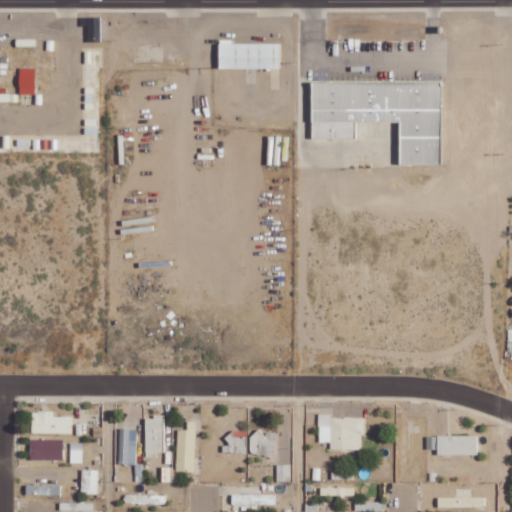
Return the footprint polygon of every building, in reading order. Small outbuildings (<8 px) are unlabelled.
[(278,43),(278,69),(218,69),(217,44),(278,43)] [(310,81),(311,139),(353,139),(353,122),(353,81),(310,81)] [(353,122),(376,122),(376,81),(353,81),(353,122)] [(376,122),(398,122),(398,81),(376,81),(376,122)] [(439,81),(439,165),(398,165),(398,122),(398,81),(439,81)] [(72,434),(73,416),(54,416),(54,411),(32,411),(32,433),(72,434)] [(330,449),(363,450),(363,417),(331,417),(331,413),(319,413),(318,442),(331,442),(330,449)] [(146,452),(165,451),(165,417),(145,417),(146,452)] [(195,471),(196,421),(188,421),(187,429),(178,429),(176,471),(195,471)] [(120,464),(137,464),(137,429),(121,428),(120,464)] [(247,451),(247,432),(228,431),(227,450),(247,451)] [(250,432),(250,454),(276,454),(276,432),(266,431),(266,433),(250,432)] [(477,436),(438,435),(437,454),(477,455),(477,436)] [(63,459),(63,439),(30,439),(30,459),(63,459)] [(71,462),(82,462),(82,443),(70,443),(71,462)] [(291,464),(277,464),(277,481),(291,481),(291,464)] [(98,494),(99,470),(82,469),(81,494),(98,494)] [(60,485),(26,485),(26,495),(60,495),(60,485)] [(355,495),(355,487),(321,487),(321,495),(355,495)] [(276,494),(232,494),(232,504),(276,504),(276,494)] [(166,495),(125,495),(125,503),(166,504),(166,495)] [(485,506),(485,496),(438,497),(438,508),(485,506)] [(93,502),(60,503),(60,511),(93,511),(93,502)]
